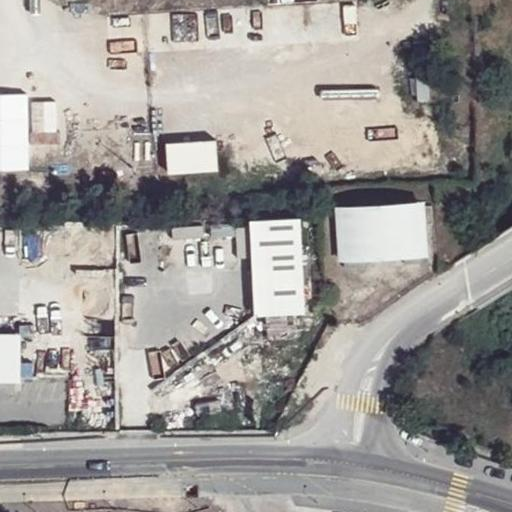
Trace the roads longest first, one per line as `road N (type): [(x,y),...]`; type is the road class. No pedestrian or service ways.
road 1 (secondary): [(334,455),(0,457)]
road 2 (secondary): [(0,493),(225,484)]
road 3 (unclassified): [(419,315),(367,347),(346,378),(334,455)]
road 4 (unclassified): [(380,463),(384,376),(419,315)]
road 5 (secondary): [(225,484),(377,493)]
road 6 (secondary): [(511,501),(380,463)]
road 7 (unclassified): [(225,484),(354,473)]
